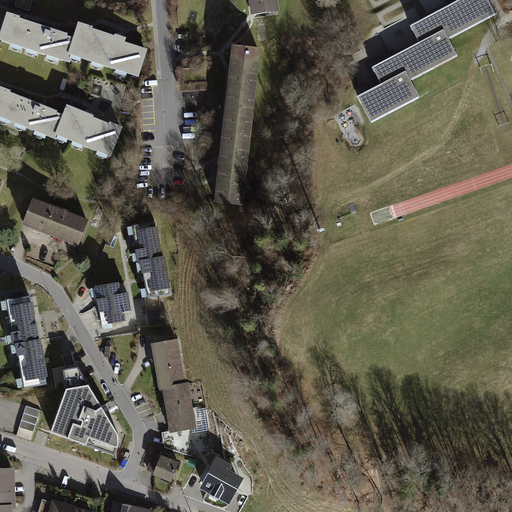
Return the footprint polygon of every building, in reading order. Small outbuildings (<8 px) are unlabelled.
[(16,0),(15,6),(29,11),(32,0),(16,0)] [(277,0),(254,0),(256,16),(279,12),(277,0)] [(457,0),(459,3),(412,27),(421,45),(374,69),(383,86),(358,98),(372,125),(422,100),(413,82),(460,58),(452,40),(499,16),(490,0),(457,0)] [(0,41),(68,62),(71,55),(140,76),(148,51),(125,43),(126,39),(120,37),(115,36),(115,37),(93,30),(93,28),(80,24),(75,40),(67,38),(68,35),(52,30),(20,20),(20,19),(6,14),(0,34),(0,41)] [(259,50),(236,48),(234,69),(230,100),(226,137),(222,173),(219,202),(241,205),(259,50)] [(0,117),(57,139),(58,136),(112,156),(123,128),(110,124),(109,125),(92,119),(93,117),(88,115),(68,108),(65,117),(57,114),(57,113),(36,105),(10,95),(11,93),(0,88),(0,117)] [(57,211),(32,201),(22,226),(78,248),(88,223),(57,211)] [(165,259),(161,259),(155,222),(134,225),(136,242),(139,263),(141,262),(144,279),(146,298),(162,295),(170,294),(165,259)] [(118,285),(96,289),(103,327),(125,323),(124,314),(131,312),(128,294),(120,295),(118,285)] [(162,295),(146,298),(151,327),(166,324),(162,295)] [(44,362),(40,341),(38,341),(34,320),(30,296),(6,300),(14,346),(16,345),(24,388),(47,384),(46,377),(44,362)] [(187,386),(184,387),(177,341),(154,345),(158,366),(162,390),(165,390),(168,411),(172,431),(194,428),(187,386)] [(63,373),(67,393),(51,436),(86,448),(114,457),(118,447),(118,438),(101,410),(89,389),(78,370),(63,373)] [(115,405),(110,410),(113,414),(118,409),(115,405)] [(41,410),(26,406),(17,435),(32,440),(41,410)] [(155,474),(161,459),(153,455),(146,471),(155,474)] [(179,465),(162,457),(161,459),(155,474),(154,477),(171,484),(179,465)] [(233,467),(218,458),(200,492),(230,507),(244,481),(230,473),(233,467)] [(0,511),(9,511),(10,507),(13,507),(12,470),(0,470),(0,511)] [(48,511),(52,501),(42,498),(38,511),(48,511)] [(152,511),(153,508),(113,499),(110,511),(152,511)] [(92,511),(53,500),(52,501),(48,511),(92,511)]
